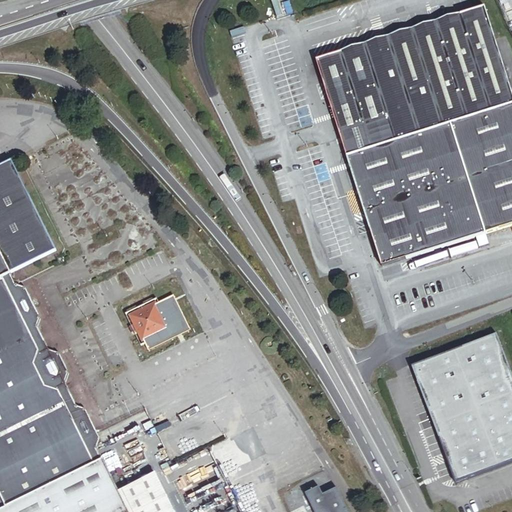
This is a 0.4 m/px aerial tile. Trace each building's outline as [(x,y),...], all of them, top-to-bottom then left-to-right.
[(318,60),(383,266),(511,225),(511,91),(486,7),(387,38),(318,60)] [(12,274),(59,252),(14,162),(0,168),(0,280),(4,278),(12,274)] [(66,384),(69,374),(61,355),(50,351),(38,327),(41,319),(27,290),(18,286),(12,274),(4,278),(39,351),(35,365),(46,387),(60,392),(75,423),(95,463),(103,459),(98,450),(101,441),(87,410),(78,408),(66,384)] [(128,511),(119,493),(103,459),(95,463),(75,423),(60,392),(46,387),(35,365),(39,351),(4,278),(0,280),(0,511),(128,511)] [(158,299),(126,315),(142,347),(174,331),(158,299)] [(511,463),(511,374),(497,335),(412,367),(429,411),(434,426),(456,484),(511,463)] [(174,511),(156,474),(119,493),(128,511),(174,511)] [(349,511),(339,490),(330,494),(324,497),(320,489),(307,495),(315,511),(349,511)]
